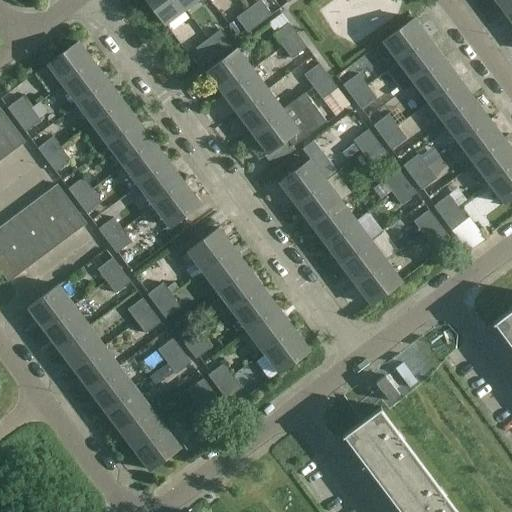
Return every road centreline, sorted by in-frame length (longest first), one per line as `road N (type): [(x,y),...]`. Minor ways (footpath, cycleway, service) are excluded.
road 1 (residential): [(358,360),(91,0)]
road 2 (residential): [(156,511),(296,407)]
road 3 (residential): [(119,511),(35,402)]
road 4 (residential): [(373,511),(296,407)]
